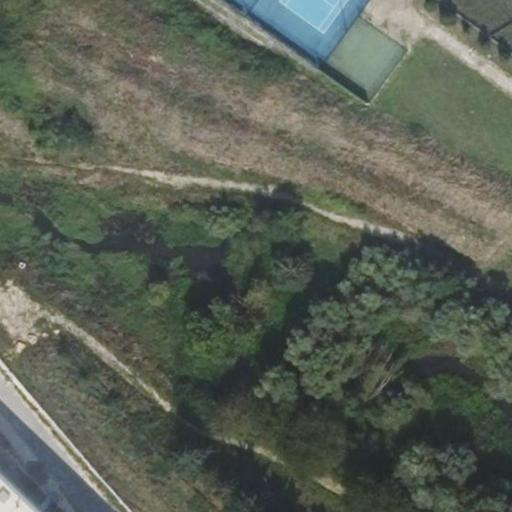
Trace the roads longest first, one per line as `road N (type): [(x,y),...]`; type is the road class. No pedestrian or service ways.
road 1 (track): [(164,511),(58,403),(0,313)]
road 2 (unclassified): [(98,511),(0,390)]
